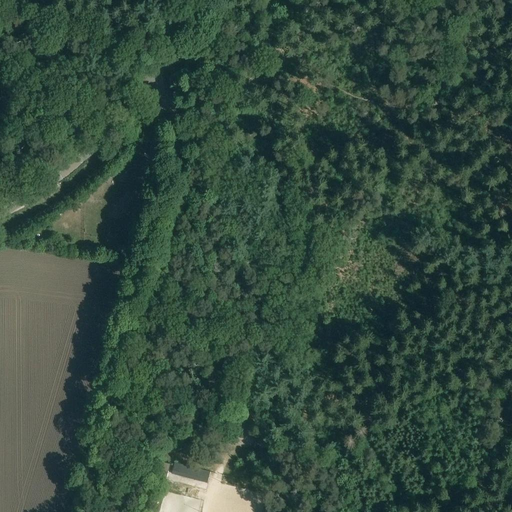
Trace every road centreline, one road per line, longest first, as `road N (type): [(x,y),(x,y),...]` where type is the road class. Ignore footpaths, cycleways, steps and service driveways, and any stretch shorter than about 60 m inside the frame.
road 1 (track): [(74,511),(172,170),(169,106)]
road 2 (tertiary): [(0,213),(73,165),(127,112),(152,81),(190,0)]
